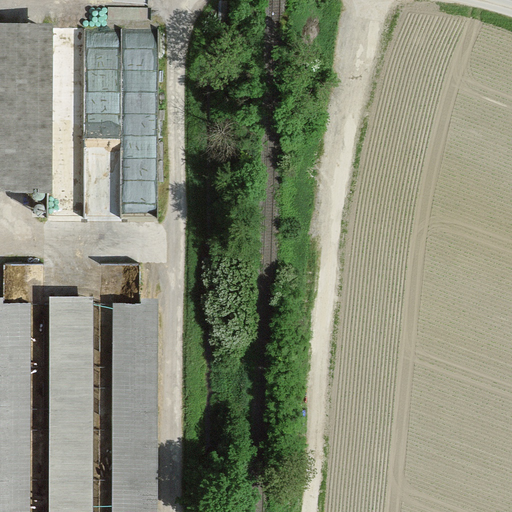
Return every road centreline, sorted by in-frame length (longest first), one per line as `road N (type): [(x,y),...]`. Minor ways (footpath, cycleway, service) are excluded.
road 1 (track): [(307,511),(328,238),(353,80),(380,0)]
road 2 (track): [(178,0),(175,511)]
